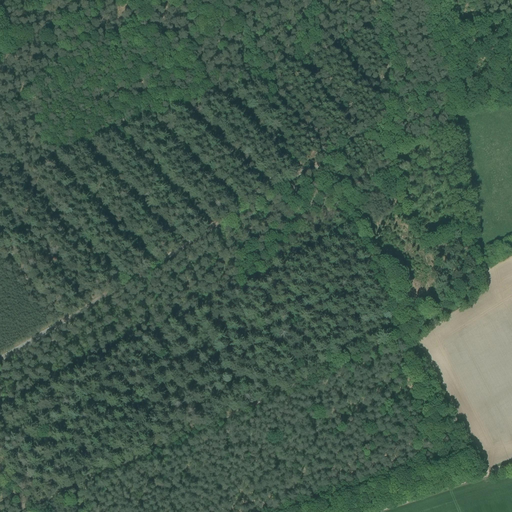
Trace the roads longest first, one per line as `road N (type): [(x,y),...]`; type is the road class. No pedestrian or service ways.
road 1 (track): [(22,506),(401,323)]
road 2 (track): [(313,161),(0,359)]
road 3 (track): [(401,323),(313,161),(385,113)]
road 4 (track): [(482,473),(401,323)]
